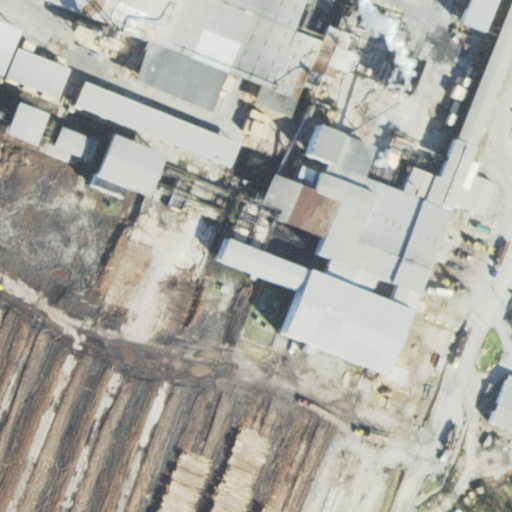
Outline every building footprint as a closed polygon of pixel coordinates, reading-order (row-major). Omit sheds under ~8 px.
[(29,0),(143,38),(126,87),(206,114),(219,75),(302,104),(320,51),(314,49),(316,44),(288,35),(299,0),(29,0)] [(383,378),(441,211),(485,213),(494,185),(469,176),(464,191),(461,190),(511,38),(511,0),(502,0),(440,181),(404,169),(396,193),(360,180),(371,148),(308,127),(297,160),(307,163),(305,168),(296,165),(289,187),(262,177),(254,202),(254,207),(270,213),(256,254),(219,241),(211,265),(289,292),(273,340),(383,378)] [(0,77),(31,77),(31,62),(12,62),(12,47),(0,46),(0,77)] [(0,138),(27,147),(38,115),(8,105),(0,128),(0,138)] [(47,150),(82,161),(89,140),(54,129),(47,150)] [(140,198),(155,156),(99,137),(84,179),(140,198)] [(511,378),(503,375),(486,422),(511,431),(511,378)]
